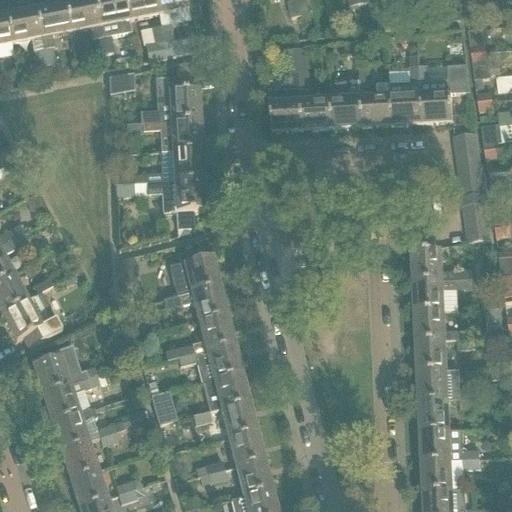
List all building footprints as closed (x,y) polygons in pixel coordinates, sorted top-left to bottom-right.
[(128,24),(123,0),(100,0),(93,1),(99,30),(105,58),(113,56),(110,40),(130,36),(128,24)] [(158,18),(154,0),(123,0),(128,24),(158,18)] [(185,0),(154,0),(158,18),(188,12),(185,0)] [(359,8),(357,0),(348,0),(350,10),(359,8)] [(366,0),(357,0),(359,8),(367,6),(366,0)] [(479,8),(478,0),(463,0),(464,10),(479,8)] [(93,1),(64,7),(70,35),(91,31),(96,60),(105,58),(99,30),(93,1)] [(305,1),(297,3),(300,20),(308,18),(305,1)] [(300,20),(297,3),(288,5),(291,21),(300,20)] [(64,7),(35,13),(40,41),(39,41),(42,53),(43,53),(46,69),(54,68),(51,51),(53,51),(51,39),(70,35),(64,7)] [(480,17),(479,8),(464,10),(466,19),(480,17)] [(40,41),(35,13),(5,19),(11,47),(39,41),(40,41)] [(419,14),(402,17),(404,29),(421,27),(419,14)] [(5,19),(0,19),(0,49),(11,47),(5,19)] [(169,28),(160,30),(166,62),(175,61),(169,28)] [(152,31),(155,47),(144,49),(148,66),(166,62),(160,30),(152,31)] [(484,47),(482,47),(480,33),(468,35),(471,58),(485,56),(484,47)] [(358,60),(357,45),(345,46),(346,61),(358,60)] [(43,53),(42,53),(34,55),(37,71),(46,69),(43,53)] [(485,56),(471,58),(475,83),(491,82),(489,65),(487,65),(485,56)] [(427,69),(419,70),(422,128),(453,126),(451,98),(470,97),(466,69),(447,72),(448,85),(428,86),(427,69)] [(410,70),(411,87),(390,88),(392,129),(422,128),(419,70),(410,70)] [(360,85),(360,90),(368,89),(368,72),(359,73),(360,85)] [(291,93),(269,94),(272,136),(302,134),(301,105),(300,93),(299,76),(290,77),(291,93)] [(299,76),(300,93),(309,93),(308,76),(299,76)] [(193,94),(192,80),(168,82),(170,106),(171,126),(200,124),(198,94),(193,94)] [(360,85),(351,85),(346,85),(341,87),(329,88),(330,103),(332,132),(362,131),(360,102),(360,90),(360,85)] [(377,101),(360,102),(362,131),(392,129),(390,88),(389,88),(389,86),(376,87),(377,101)] [(478,106),(492,105),(491,95),(477,97),(478,106)] [(332,132),(330,103),(301,105),(302,134),(332,132)] [(492,105),(478,106),(479,116),(493,114),(492,105)] [(141,127),(159,126),(158,118),(141,119),(141,127)] [(200,124),(171,126),(173,156),(201,154),(200,124)] [(159,126),(141,127),(142,128),(142,136),(159,135),(159,126)] [(499,129),(481,131),(484,155),(498,153),(498,147),(502,146),(499,129)] [(456,153),(477,150),(475,137),(454,140),(456,153)] [(479,163),(477,150),(456,153),(458,165),(479,163)] [(500,162),(498,153),(484,155),(486,164),(500,162)] [(173,156),(160,157),(161,177),(162,186),(163,186),(174,186),(203,184),(201,154),(173,156)] [(479,163),(458,165),(459,177),(480,174),(479,163)] [(511,171),(489,173),(491,189),(511,186),(511,171)] [(480,174),(459,177),(461,189),(482,187),(480,174)] [(161,177),(129,179),(129,188),(162,186),(161,177)] [(124,189),(114,189),(115,201),(132,200),(161,198),(162,217),(175,216),(176,233),(190,233),(193,232),(192,215),(193,215),(198,215),(199,215),(205,215),(203,184),(174,186),(163,186),(162,186),(129,188),(124,189)] [(482,187),(461,189),(462,202),(484,199),(482,187)] [(465,223),(486,220),(485,207),(464,210),(465,223)] [(488,232),(486,220),(465,223),(467,235),(488,232)] [(495,233),(509,231),(508,222),(494,224),(495,233)] [(0,250),(24,238),(20,230),(0,240),(0,250)] [(509,231),(495,233),(496,242),(510,240),(509,231)] [(488,232),(467,235),(469,247),(490,244),(488,232)] [(28,246),(24,238),(0,250),(0,284),(12,278),(2,259),(28,246)] [(211,260),(204,262),(201,253),(178,259),(180,268),(169,271),(176,301),(219,290),(211,260)] [(414,286),(471,284),(471,275),(442,276),(441,254),(412,256),(414,286)] [(501,281),(511,279),(511,254),(498,256),(501,281)] [(27,305),(12,278),(0,284),(0,315),(1,318),(27,305)] [(511,279),(501,281),(505,305),(511,304),(511,298),(511,295),(511,279)] [(37,299),(41,297),(52,291),(48,283),(33,291),(37,299)] [(471,284),(414,286),(415,316),(444,315),(443,293),(455,293),(471,292),(471,284)] [(219,290),(176,301),(163,304),(165,313),(181,308),(182,309),(193,306),(198,326),(226,319),(219,290)] [(37,299),(27,305),(1,318),(16,345),(23,341),(29,352),(61,334),(71,329),(65,318),(55,323),(41,297),(37,299)] [(136,297),(124,300),(127,311),(139,308),(136,297)] [(499,313),(486,313),(487,342),(503,341),(499,313)] [(445,336),(444,315),(415,316),(416,346),(445,345),(457,344),(474,343),(474,335),(445,336)] [(234,348),(226,319),(198,326),(206,355),(234,348)] [(140,325),(130,328),(134,341),(144,338),(140,325)] [(474,352),(474,343),(457,344),(457,353),(474,352)] [(447,375),(445,345),(416,346),(418,376),(447,375)] [(206,355),(194,358),(178,362),(180,371),(195,367),(201,388),(213,384),(241,377),(234,348),(206,355)] [(178,362),(194,358),(192,350),(176,354),(178,362)] [(69,389),(60,360),(32,369),(42,398),(69,389)] [(80,386),(97,380),(94,372),(78,377),(80,385),(80,386)] [(447,375),(418,376),(419,406),(448,405),(460,404),(459,395),(459,374),(447,375)] [(213,384),(202,387),(207,408),(209,416),(221,413),(249,406),(241,377),(213,384)] [(80,385),(69,389),(42,398),(51,427),(90,414),(84,393),(99,388),(97,380),(80,386),(80,385)] [(155,385),(147,387),(151,400),(159,398),(155,385)] [(127,389),(124,395),(126,402),(138,398),(135,387),(127,389)] [(460,404),(477,403),(476,395),(459,395),(460,404)] [(151,400),(150,401),(158,430),(171,426),(163,397),(159,398),(151,400)] [(477,403),(460,404),(460,413),(477,412),(477,403)] [(449,435),(448,405),(419,406),(421,436),(449,435)] [(249,406),(221,413),(228,442),(256,435),(249,406)] [(93,413),(90,414),(51,427),(60,455),(88,446),(82,430),(96,422),(93,413)] [(143,415),(130,419),(133,431),(147,428),(143,415)] [(211,425),(209,416),(193,420),(195,429),(211,425)] [(99,443),(115,437),(113,429),(96,434),(99,443)] [(256,435),(228,442),(236,471),(264,464),(256,435)] [(451,465),(449,435),(421,436),(422,466),(451,465)] [(118,445),(115,437),(99,443),(102,451),(118,445)] [(88,446),(60,455),(70,484),(97,475),(88,446)] [(463,464),(480,463),(479,455),(462,455),(463,464)] [(480,463),(463,464),(463,473),(480,472),(480,463)] [(264,464),(236,471),(243,501),(271,493),(264,464)] [(451,465),(422,466),(423,496),(452,495),(451,465)] [(222,466),(206,470),(208,479),(224,475),(222,466)] [(97,475),(70,484),(78,511),(79,511),(106,503),(97,475)] [(224,475),(208,479),(210,487),(226,483),(224,475)] [(118,499),(134,494),(131,486),(115,491),(118,499)] [(275,511),(271,493),(243,501),(230,504),(232,511),(275,511)] [(134,494),(118,499),(120,508),(136,502),(134,494)] [(452,495),(423,496),(424,511),(465,511),(465,494),(452,495)] [(109,511),(106,503),(79,511),(109,511)]
